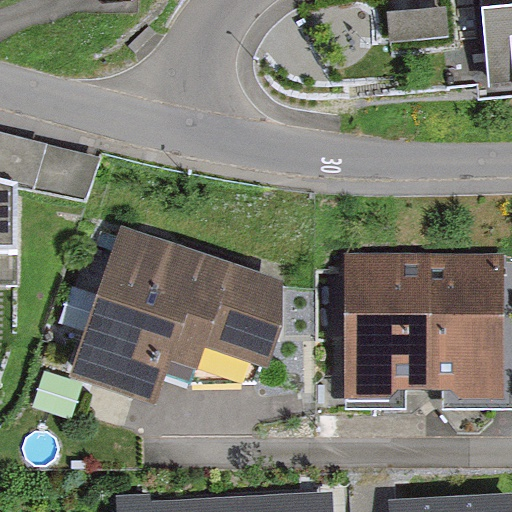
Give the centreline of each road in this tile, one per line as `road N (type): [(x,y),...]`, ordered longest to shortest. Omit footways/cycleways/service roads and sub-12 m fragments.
road 1 (residential): [(511,455),(163,456)]
road 2 (residential): [(511,161),(367,162),(176,130)]
road 3 (residential): [(176,130),(0,81)]
road 4 (residential): [(176,130),(205,39),(229,0)]
